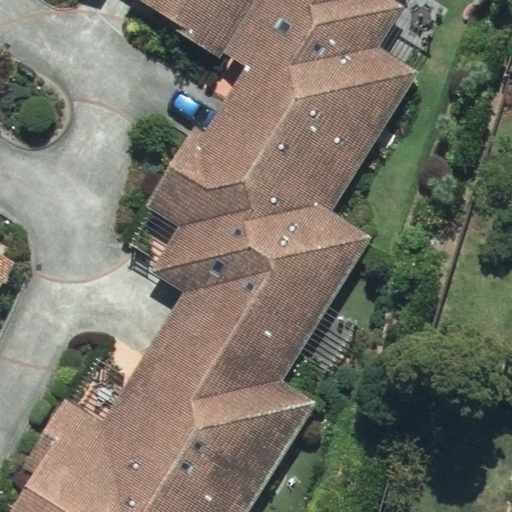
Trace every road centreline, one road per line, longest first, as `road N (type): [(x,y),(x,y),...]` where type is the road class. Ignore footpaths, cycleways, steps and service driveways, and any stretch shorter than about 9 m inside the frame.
road 1 (residential): [(0,21),(84,67),(106,122),(104,146),(62,227)]
road 2 (residential): [(0,403),(59,294),(62,227)]
